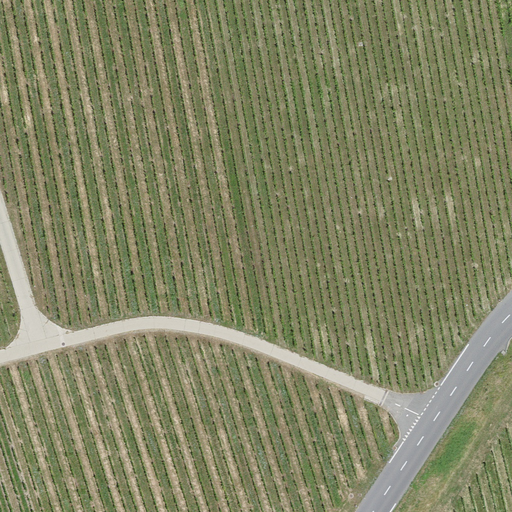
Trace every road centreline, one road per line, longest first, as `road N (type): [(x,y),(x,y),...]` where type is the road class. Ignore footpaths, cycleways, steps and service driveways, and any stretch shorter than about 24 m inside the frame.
road 1 (track): [(433,423),(287,350),(207,325),(153,320),(0,355)]
road 2 (tertiary): [(511,315),(373,511)]
road 3 (track): [(40,344),(0,216)]
